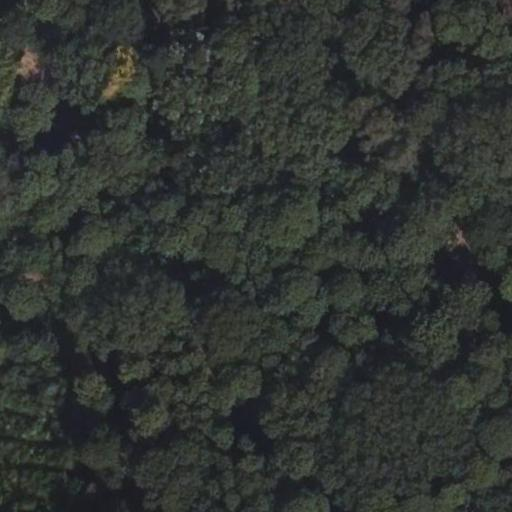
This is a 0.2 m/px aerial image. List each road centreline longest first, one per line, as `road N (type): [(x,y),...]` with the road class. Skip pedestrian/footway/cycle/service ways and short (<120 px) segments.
road 1 (motorway): [(0,469),(90,351),(414,0)]
road 2 (motorway): [(358,0),(58,317),(0,392)]
